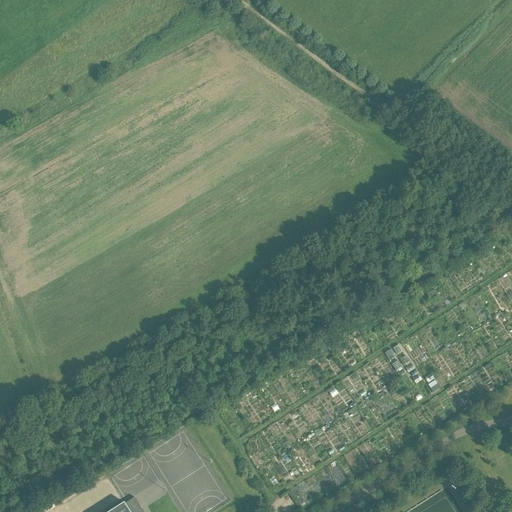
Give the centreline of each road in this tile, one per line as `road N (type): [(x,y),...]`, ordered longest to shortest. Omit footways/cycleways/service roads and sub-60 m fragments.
road 1 (track): [(511,208),(387,299),(16,511)]
road 2 (track): [(448,155),(400,202),(247,303),(196,322),(100,386),(0,435)]
road 3 (track): [(511,202),(237,0)]
